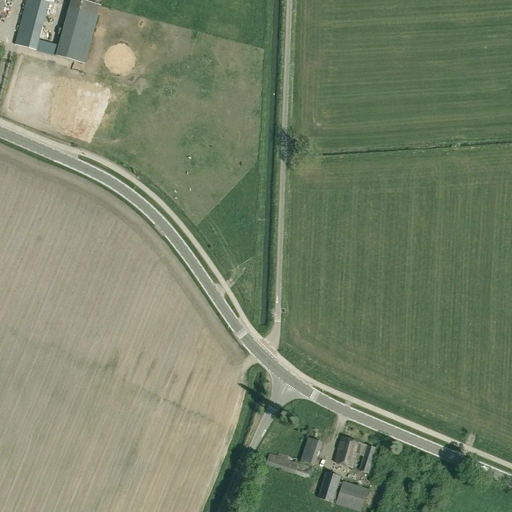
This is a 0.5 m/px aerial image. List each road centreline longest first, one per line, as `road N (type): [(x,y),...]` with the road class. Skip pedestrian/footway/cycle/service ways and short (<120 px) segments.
road 1 (secondary): [(283,377),(150,211),(83,168),(0,132)]
road 2 (secondary): [(511,482),(340,411),(283,377)]
road 3 (unclassified): [(229,511),(283,377)]
